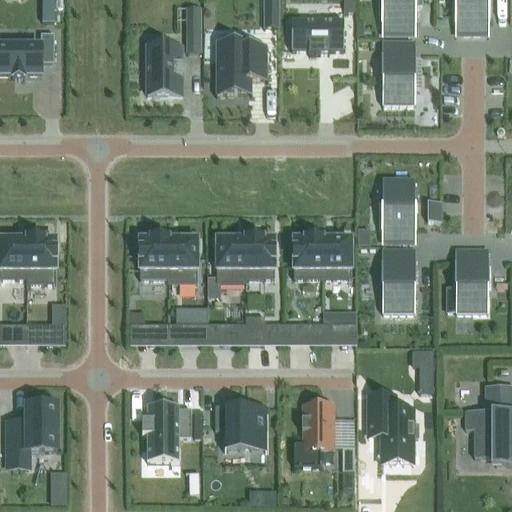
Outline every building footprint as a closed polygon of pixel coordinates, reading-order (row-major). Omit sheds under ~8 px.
[(263,0),(264,32),(265,32),(265,30),(277,30),(277,32),(279,32),(278,0),(263,0)] [(383,28),(383,39),(413,39),(413,28),(414,28),(415,28),(415,3),(414,3),(414,0),(382,0),(382,3),(381,3),(381,28),(382,28),(383,28)] [(457,28),(457,39),(486,39),(486,28),(487,28),(489,28),(489,3),(488,3),(487,0),(455,0),(455,3),(454,3),(454,28),(456,28),(457,28)] [(355,17),(355,4),(344,4),(344,17),(355,17)] [(42,11),(42,27),(53,27),(54,11),(42,11)] [(204,25),(190,25),(190,57),(204,57),(204,25)] [(291,25),(291,56),(308,56),(308,59),(329,59),(329,56),(343,56),(343,25),(291,25)] [(0,50),(0,80),(12,80),(12,83),(25,83),(25,80),(42,80),(42,68),(54,69),(54,39),(40,39),(40,50),(0,50)] [(252,46),(250,46),(250,48),(220,48),(220,66),(215,66),(215,100),(217,100),(217,98),(248,98),(248,84),(265,84),(265,86),(267,86),(267,50),(265,50),(265,52),(252,52),(252,50),(252,46)] [(413,59),(413,48),(383,48),(383,59),(382,59),(381,59),(381,84),(382,84),(382,110),(414,110),(414,84),(415,84),(415,59),(414,59),(413,59)] [(181,50),(147,51),(147,52),(147,99),(147,101),(181,101),(181,99),(181,81),(182,81),(182,68),(181,68),(181,52),(181,50)] [(414,184),(381,184),(381,211),(380,211),(380,236),(382,236),(382,247),(412,247),(412,236),(415,236),(415,211),(414,211),(414,184)] [(425,207),(425,227),(439,227),(439,207),(425,207)] [(370,251),(370,235),(358,235),(358,251),(370,251)] [(26,244),(0,243),(0,284),(26,285),(27,285),(27,243),(26,243),(26,244)] [(27,285),(26,285),(26,289),(56,289),(56,244),(45,244),(45,243),(27,243),(27,285)] [(139,244),(139,284),(167,284),(168,285),(168,244),(169,244),(169,243),(150,243),(150,244),(139,244)] [(247,284),(247,243),(244,243),(244,244),(219,244),(219,289),(247,289),(247,284)] [(247,243),(247,284),(274,284),(274,244),(264,244),(264,243),(247,243)] [(304,244),(293,244),(293,285),(322,285),(322,244),(323,244),(323,243),(304,243),(304,244)] [(169,244),(168,244),(168,285),(167,284),(167,289),(197,289),(197,244),(169,244)] [(323,244),(322,244),(322,285),(351,285),(351,244),(323,244)] [(415,267),(413,267),(413,256),(383,256),(383,266),(381,267),(381,292),(382,292),(382,324),(414,324),(414,292),(415,292),(415,267)] [(455,292),(455,318),(488,318),(488,292),(489,292),(489,267),(486,267),(486,256),(457,256),(457,267),(454,267),(454,292),(455,292)] [(193,320),(193,330),(207,330),(207,316),(197,316),(193,320)] [(322,316),(322,330),(331,330),(332,330),(332,316),(322,316)] [(245,330),(245,350),(264,350),(264,329),(264,322),(245,322),(245,330)] [(56,330),(0,329),(0,350),(56,350),(56,330)] [(130,350),(160,350),(160,330),(129,329),(130,350)] [(314,330),(264,329),(264,350),(314,350),(314,330)] [(332,330),(331,330),(331,350),(356,350),(356,329),(332,330)] [(65,330),(56,330),(56,350),(65,350),(65,330)] [(169,350),(168,330),(160,330),(160,350),(169,350)] [(168,330),(169,350),(177,350),(177,330),(168,330)] [(236,330),(177,330),(177,350),(236,350),(236,330)] [(236,350),(245,350),(245,330),(236,330),(236,350)] [(322,330),(314,330),(314,350),(322,350),(322,330)] [(322,330),(322,350),(331,350),(331,330),(322,330)] [(433,356),(411,356),(411,358),(413,358),(413,371),(419,371),(419,399),(433,399),(433,356)] [(511,390),(485,391),(485,415),(465,415),(465,435),(474,435),(474,463),(495,463),(495,471),(511,470),(511,390)] [(368,430),(368,443),(381,443),(381,460),(413,460),(413,443),(418,443),(418,429),(413,429),(413,414),(395,414),(395,401),(368,400),(368,430)] [(27,426),(7,426),(7,474),(27,474),(27,456),(56,456),(56,411),(27,411),(27,426)] [(146,467),(179,467),(179,443),(191,443),(191,414),(179,414),(179,411),(146,411),(146,424),(142,424),(141,440),(146,440),(146,467)] [(265,456),(266,456),(266,411),(265,411),(265,414),(250,414),(250,411),(249,411),(249,414),(240,413),(240,411),(215,411),(215,436),(224,435),(224,456),(225,456),(225,452),(265,451),(265,456)] [(320,471),(320,454),(334,454),(334,411),(317,411),(304,411),(304,424),(301,424),(301,437),(304,437),(304,448),(293,449),(293,471),(320,471)] [(354,453),(342,453),(342,476),(354,476),(354,453)]
